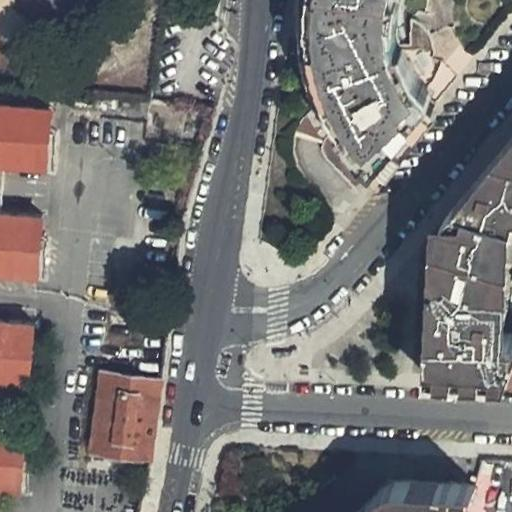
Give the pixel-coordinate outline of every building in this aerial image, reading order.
[(0,0),(0,82),(148,95),(155,80),(166,0),(0,0)] [(338,118),(325,89),(317,67),(313,44),(313,14),(314,0),(298,0),(298,34),(298,41),(300,64),(300,67),(308,94),(313,106),(320,121),(322,126),(337,150),(348,164),(370,184),(382,170),(361,151),(350,137),(338,118)] [(314,0),(313,14),(313,44),(317,67),(325,89),(338,118),(350,137),(361,151),(382,170),(430,113),(407,94),(402,89),(398,83),(394,75),(391,62),(389,45),(389,27),(392,0),(314,0)] [(430,113),(437,104),(427,94),(422,90),(415,85),(411,77),(408,69),(406,61),(404,52),(403,45),(402,26),(405,0),(392,0),(389,27),(389,45),(391,62),(394,75),(398,83),(402,89),(407,94),(430,113)] [(422,90),(427,94),(435,83),(442,70),(445,62),(437,59),(439,50),(439,43),(437,36),(434,30),(426,23),(415,19),(411,43),(403,45),(404,52),(406,61),(408,69),(411,77),(415,85),(422,90)] [(36,98),(12,96),(12,104),(36,106),(36,98)] [(47,164),(51,107),(36,106),(12,104),(0,102),(0,160),(9,161),(47,164)] [(427,376),(511,379),(511,337),(490,337),(490,323),(511,323),(511,297),(511,289),(491,290),(509,224),(511,214),(511,142),(509,142),(505,156),(499,155),(494,169),(488,167),(484,182),(476,179),(463,195),(462,202),(467,208),(465,219),(457,218),(442,277),(440,326),(430,326),(427,376)] [(9,161),(0,160),(0,212),(5,213),(9,161)] [(462,202),(463,195),(448,214),(445,220),(441,227),(438,236),(436,241),(435,246),(434,253),(433,264),(432,277),(430,326),(440,326),(442,277),(457,218),(465,219),(467,208),(462,202)] [(0,269),(39,273),(43,216),(5,213),(0,212),(0,269)] [(0,376),(30,378),(34,322),(0,319),(0,376)] [(171,328),(157,326),(153,359),(167,360),(171,328)] [(153,459),(165,379),(101,370),(90,450),(153,459)] [(0,485),(21,487),(25,430),(0,427),(0,485)] [(446,511),(448,503),(469,503),(475,482),(389,479),(382,489),(371,499),(356,511),(446,511)]
